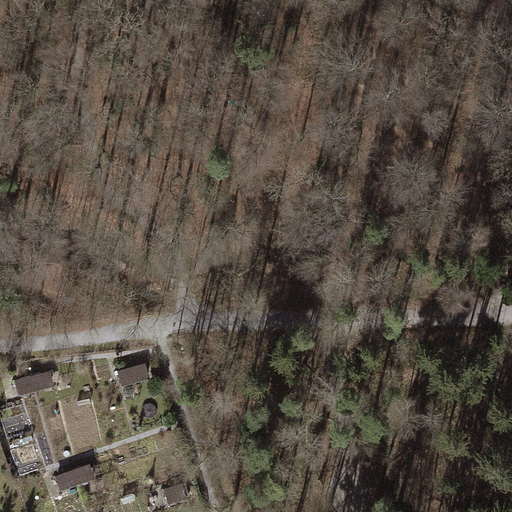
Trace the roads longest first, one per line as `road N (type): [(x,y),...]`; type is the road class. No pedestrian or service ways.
road 1 (track): [(364,511),(329,319)]
road 2 (track): [(157,328),(217,511)]
road 3 (track): [(329,319),(511,311)]
road 4 (track): [(157,328),(329,319)]
road 5 (track): [(0,348),(157,328)]
